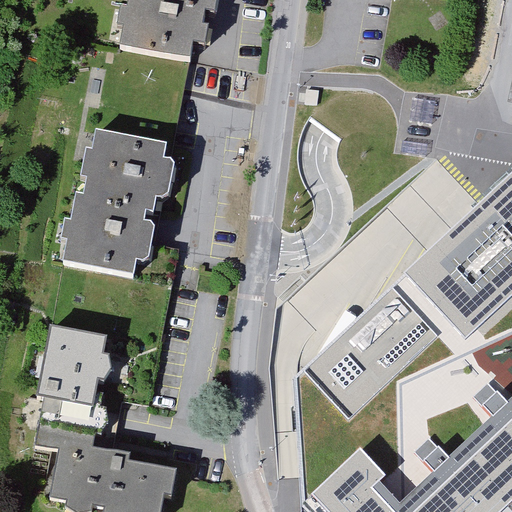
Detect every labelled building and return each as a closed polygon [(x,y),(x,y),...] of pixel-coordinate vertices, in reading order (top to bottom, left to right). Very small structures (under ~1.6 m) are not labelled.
[(125,31),(121,49),(184,61),(190,62),(193,47),(206,49),(210,31),(203,30),(206,16),(216,19),(220,0),(219,0),(127,0),(128,1),(131,1),(129,12),(121,10),(117,30),(125,31)] [(66,46),(56,44),(53,57),(63,59),(66,46)] [(190,62),(184,61),(166,148),(95,135),(91,154),(86,153),(80,181),(86,183),(83,199),(76,198),(71,225),(64,223),(60,243),(67,245),(63,266),(172,286),(178,251),(154,247),(160,217),(154,216),(156,202),(162,203),(169,200),(175,170),(170,163),(190,62)] [(306,511),(511,511),(511,183),(296,381),(306,511)] [(114,455),(123,403),(103,399),(104,396),(95,395),(106,341),(52,331),(39,400),(45,401),(36,449),(60,453),(51,500),(68,503),(67,509),(71,511),(93,511),(94,508),(106,511),(105,511),(163,511),(166,497),(172,498),(177,473),(129,464),(130,458),(114,455)]
